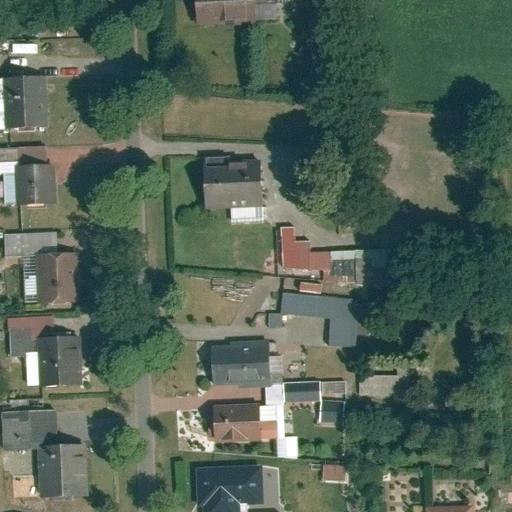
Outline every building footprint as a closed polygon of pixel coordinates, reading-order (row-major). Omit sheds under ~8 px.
[(193,0),(194,23),(254,22),(253,0),(193,0)] [(253,0),(254,22),(280,21),(280,3),(313,3),(313,0),(253,0)] [(0,131),(48,130),(46,74),(0,75),(0,131)] [(42,146),(0,147),(0,175),(2,175),(4,205),(54,203),(52,162),(42,162),(42,146)] [(260,153),(202,155),(205,206),(228,205),(229,222),(264,220),(260,153)] [(295,225),(275,225),(275,276),(319,275),(319,281),(358,281),(358,266),(395,265),(394,251),(309,251),(309,239),(295,239),(295,225)] [(55,232),(3,234),(3,257),(24,257),(25,301),(77,300),(76,250),(56,251),(55,232)] [(301,283),(300,295),(322,295),(322,284),(301,283)] [(300,295),(282,294),(282,314),(269,314),(268,331),(282,331),(283,315),(329,317),(328,346),(356,347),(357,296),(322,295),(300,295)] [(52,318),(8,320),(9,354),(24,353),(25,388),(84,387),(82,335),(53,336),(52,326),(52,318)] [(272,341),(212,343),(213,386),(265,385),(273,384),(272,341)] [(400,377),(360,377),(360,396),(400,396),(400,377)] [(273,384),(265,385),(266,406),(278,405),(323,403),(322,396),(347,394),(346,380),(273,384)] [(345,403),(323,403),(323,423),(345,422),(345,403)] [(266,406),(215,407),(216,439),(276,437),(279,437),(278,405),(266,406)] [(55,409),(0,410),(0,412),(1,453),(35,452),(36,499),(90,498),(89,442),(56,443),(55,409)] [(279,437),(276,437),(276,458),(297,458),(296,436),(279,437)] [(263,467),(197,468),(198,509),(203,509),(203,511),(243,511),(243,508),(264,507),(263,467)]
